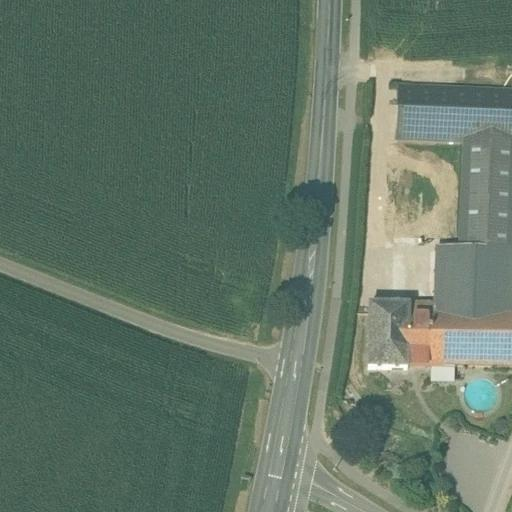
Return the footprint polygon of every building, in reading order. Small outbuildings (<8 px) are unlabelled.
[(511,90),(400,85),(397,141),(456,144),(463,144),(511,145),(511,90)] [(511,145),(463,144),(459,249),(511,251),(511,145)] [(511,251),(459,249),(436,249),(434,308),(434,313),(454,313),(456,272),(511,274),(511,266),(511,251)] [(413,307),(369,307),(368,370),(407,370),(407,365),(427,366),(427,313),(413,312),(413,307)] [(511,313),(454,313),(434,313),(427,313),(427,366),(511,366),(511,313)]
